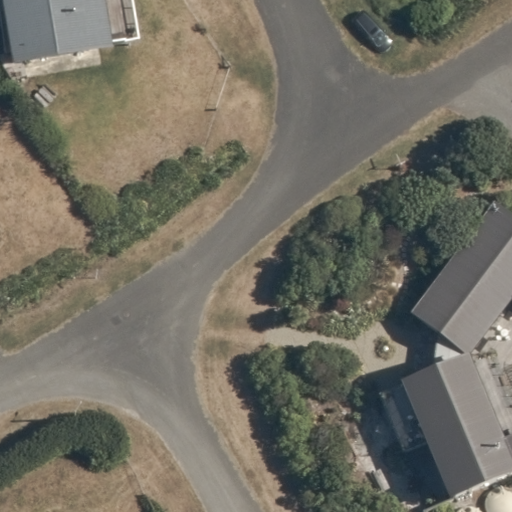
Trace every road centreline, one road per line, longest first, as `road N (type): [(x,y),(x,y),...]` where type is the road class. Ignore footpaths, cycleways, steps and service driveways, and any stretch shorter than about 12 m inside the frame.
road 1 (residential): [(72,365),(210,260),(344,141)]
road 2 (residential): [(344,141),(511,38)]
road 3 (residential): [(72,365),(169,511)]
road 4 (residential): [(245,0),(344,141)]
